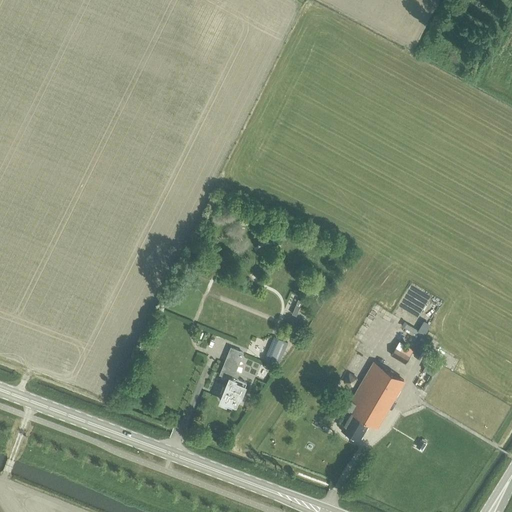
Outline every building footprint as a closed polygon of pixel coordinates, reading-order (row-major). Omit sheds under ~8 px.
[(298,298),(292,313),(296,315),(302,300),(298,298)] [(287,342),(275,337),(265,360),(277,365),(287,342)] [(405,362),(410,354),(414,348),(399,340),(391,354),(405,362)] [(219,374),(229,378),(221,398),(221,399),(221,400),(222,401),(223,402),(224,402),(225,402),(226,401),(226,400),(227,400),(234,403),(242,384),(241,384),(243,380),(235,377),(237,374),(234,372),(243,352),(230,347),(219,374)] [(374,362),(355,394),(352,392),(349,398),(352,400),(347,408),(351,411),(341,428),(359,438),(369,421),(377,426),(404,380),(374,362)] [(420,439),(417,444),(423,448),(426,443),(420,439)]
